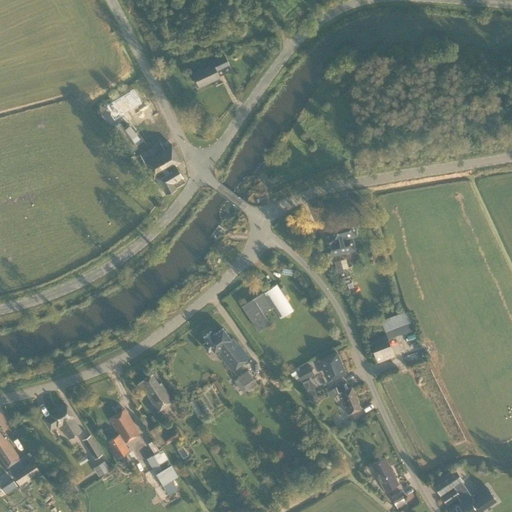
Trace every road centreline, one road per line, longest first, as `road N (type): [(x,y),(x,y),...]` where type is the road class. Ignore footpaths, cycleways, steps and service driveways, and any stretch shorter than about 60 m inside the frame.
road 1 (unclassified): [(435,511),(336,305),(262,227)]
road 2 (unclassified): [(0,400),(82,376),(154,339),(223,284),(262,227)]
road 3 (unclassified): [(262,227),(312,190),(511,157)]
road 4 (tertiary): [(0,309),(105,268),(154,230),(199,176)]
road 5 (tertiary): [(199,176),(290,45),(312,22),(359,0)]
road 6 (tertiary): [(199,176),(111,0)]
